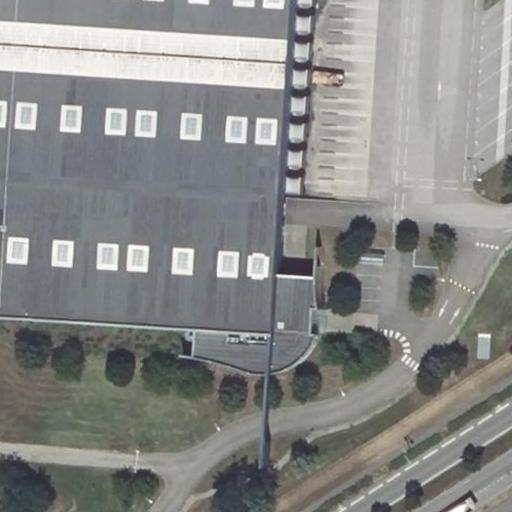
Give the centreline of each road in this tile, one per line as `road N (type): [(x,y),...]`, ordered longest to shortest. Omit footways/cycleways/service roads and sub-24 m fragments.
road 1 (unknown): [(192,480),(96,460),(0,453)]
road 2 (unclassified): [(511,416),(362,511)]
